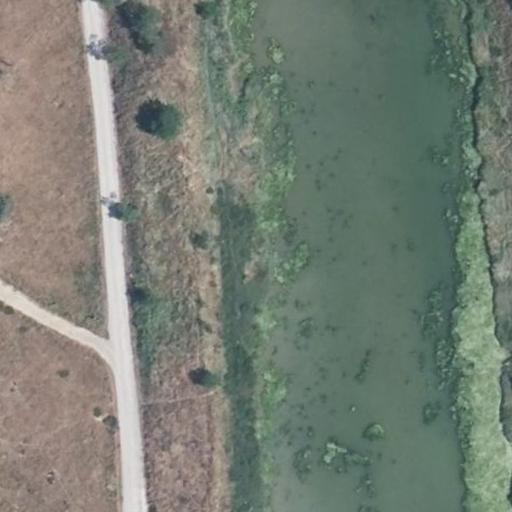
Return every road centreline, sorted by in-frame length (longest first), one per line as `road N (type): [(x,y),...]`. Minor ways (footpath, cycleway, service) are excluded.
road 1 (track): [(137,511),(93,0)]
road 2 (track): [(0,289),(125,356)]
